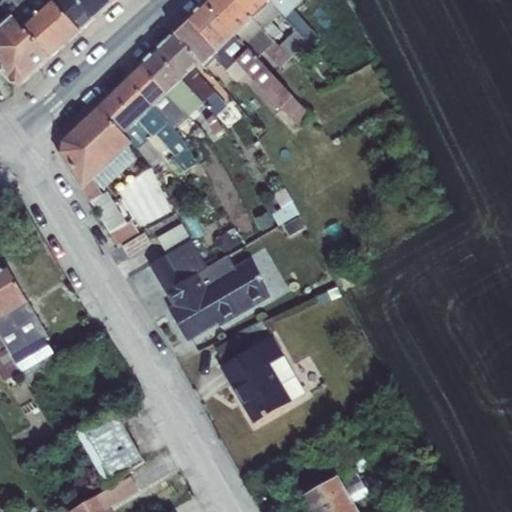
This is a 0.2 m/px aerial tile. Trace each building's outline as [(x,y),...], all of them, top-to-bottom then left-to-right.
[(23,0),(27,4),(36,14),(51,1),(49,0),(23,0)] [(52,0),(52,1),(79,30),(93,17),(78,0),(52,0)] [(78,0),(93,17),(109,4),(105,0),(78,0)] [(234,36),(250,21),(229,0),(208,0),(203,5),(234,36)] [(252,19),(268,4),(264,0),(229,0),(250,21),(252,19)] [(272,0),(270,2),(281,13),(285,17),(302,0),(272,0)] [(36,14),(63,44),(79,30),(52,1),(51,1),(36,14)] [(271,22),(281,13),(270,2),(268,4),(252,19),(273,40),(281,33),(271,22)] [(22,27),(36,14),(27,4),(13,17),(22,27)] [(203,66),(213,56),(234,36),(203,5),(174,33),(198,62),(203,66)] [(22,27),(48,57),(63,44),(36,14),(22,27)] [(13,17),(0,28),(0,69),(14,84),(20,84),(48,57),(22,27),(13,17)] [(250,21),(234,36),(258,59),(265,52),(280,68),(290,58),(279,46),(273,40),(252,19),(250,21)] [(307,23),(297,32),(307,42),(312,47),(321,38),(307,23)] [(295,30),(279,46),(290,58),(307,42),(297,32),(295,30)] [(198,62),(174,33),(155,51),(181,78),(192,67),(198,62)] [(236,61),(247,73),(300,127),(311,116),(258,59),(234,36),(213,56),(226,70),(236,61)] [(140,65),(166,92),(180,78),(181,78),(155,51),(140,65)] [(226,70),(237,82),(247,73),(236,61),(226,70)] [(161,97),(164,93),(166,92),(140,65),(125,79),(151,106),(152,105),(161,97)] [(181,78),(180,78),(202,102),(213,114),(206,121),(214,134),(223,129),(216,116),(228,105),(192,67),(181,78)] [(202,102),(180,78),(166,92),(164,93),(188,116),(202,102)] [(97,106),(123,133),(136,121),(151,106),(125,79),(97,106)] [(161,97),(152,105),(168,123),(175,130),(183,121),(161,97)] [(152,105),(151,106),(136,121),(151,136),(152,137),(160,130),(168,123),(152,105)] [(60,152),(82,188),(92,179),(130,143),(131,142),(123,133),(97,106),(61,140),(60,152)] [(131,142),(130,143),(137,149),(151,136),(136,121),(123,133),(131,142)] [(175,130),(168,123),(160,130),(175,146),(183,139),(175,130)] [(193,130),(183,138),(192,148),(200,142),(195,135),(197,134),(193,130)] [(102,193),(92,179),(82,188),(81,189),(92,205),(116,244),(139,232),(132,219),(126,222),(107,191),(102,193)] [(275,199),(265,205),(278,227),(282,224),(288,235),(304,226),(298,216),(300,214),(284,187),(272,194),(275,199)] [(253,214),(258,223),(269,217),(263,207),(253,214)] [(182,223),(158,238),(166,252),(190,238),(182,223)] [(230,229),(214,238),(222,253),(239,244),(230,229)] [(123,246),(129,256),(151,243),(145,232),(123,246)] [(149,266),(155,276),(162,272),(190,249),(191,241),(149,266)] [(162,272),(155,276),(173,306),(167,309),(187,342),(217,324),(219,327),(270,298),(248,259),(233,268),(227,257),(207,268),(191,241),(190,249),(162,272)] [(0,339),(20,373),(21,374),(51,355),(45,343),(49,340),(7,270),(0,274),(0,339)] [(311,284),(316,294),(331,287),(326,277),(311,284)] [(324,302),(339,295),(336,287),(321,294),(324,302)] [(293,333),(300,345),(307,341),(300,328),(293,333)] [(215,348),(223,360),(245,347),(237,334),(215,348)] [(273,335),(220,366),(254,424),(293,402),(270,363),(285,355),(273,335)] [(20,373),(0,339),(0,377),(3,383),(20,373)] [(51,355),(21,374),(30,389),(61,369),(51,355)] [(270,363),(293,402),(307,391),(285,355),(270,363)] [(24,390),(11,397),(34,437),(46,430),(24,390)] [(115,413),(73,439),(102,488),(144,463),(115,413)] [(325,484),(337,477),(357,511),(374,511),(384,506),(375,490),(377,490),(378,489),(379,489),(379,488),(380,487),(380,486),(381,486),(381,485),(381,484),(381,483),(358,444),(317,468),(325,484)] [(325,484),(300,499),(307,511),(357,511),(337,477),(325,484)] [(105,493),(73,511),(106,511),(106,510),(137,493),(129,479),(105,493)]
